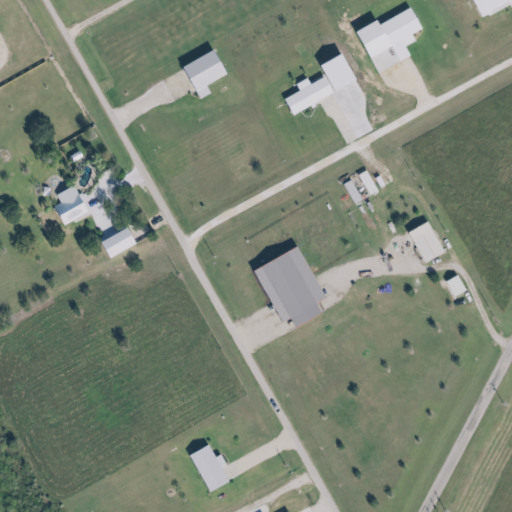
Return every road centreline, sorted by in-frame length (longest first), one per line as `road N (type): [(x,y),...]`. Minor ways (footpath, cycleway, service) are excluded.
road 1 (residential): [(338,511),(48,0)]
road 2 (residential): [(186,242),(511,59)]
road 3 (residential): [(425,511),(511,352)]
